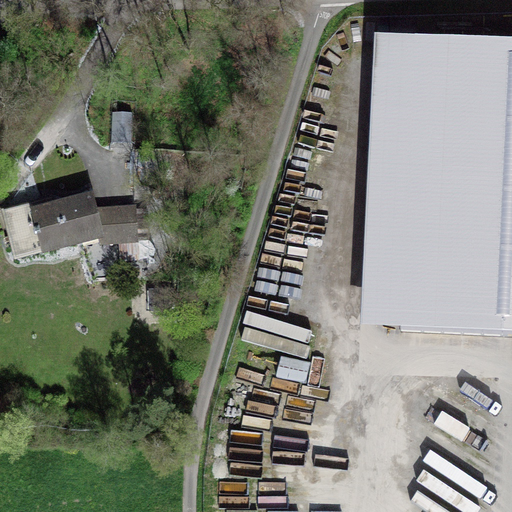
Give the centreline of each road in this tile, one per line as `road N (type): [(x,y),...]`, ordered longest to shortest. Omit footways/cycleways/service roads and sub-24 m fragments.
road 1 (residential): [(185,511),(206,380),(329,0)]
road 2 (unknown): [(511,368),(453,359),(388,375),(370,403),(364,511)]
road 3 (residential): [(183,0),(23,3)]
